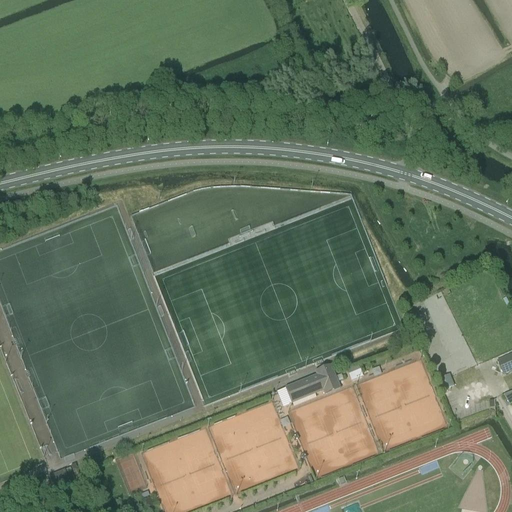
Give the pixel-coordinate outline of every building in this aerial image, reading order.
[(503,376),(511,371),(511,354),(497,362),(503,376)] [(316,376),(285,389),(292,405),(323,392),(324,395),(340,389),(330,367),(315,373),(316,376)] [(455,386),(451,375),(438,380),(443,391),(455,386)] [(119,450),(112,453),(114,459),(121,457),(119,450)] [(66,472),(65,471),(50,477),(55,489),(70,483),(68,477),(76,474),(74,469),(66,472)] [(146,490),(140,493),(143,499),(149,497),(146,490)]
